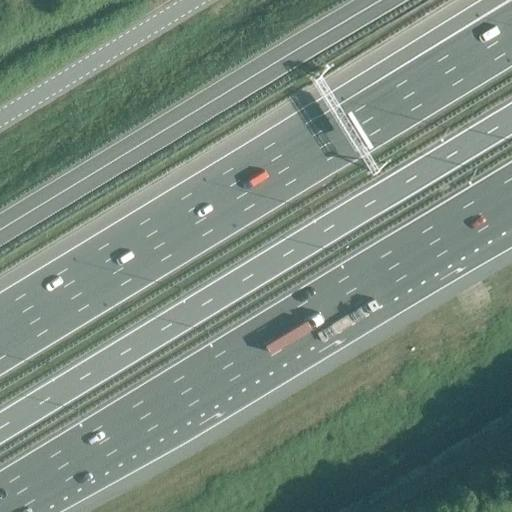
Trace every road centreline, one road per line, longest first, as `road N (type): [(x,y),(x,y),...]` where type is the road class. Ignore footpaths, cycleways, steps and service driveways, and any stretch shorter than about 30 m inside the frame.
road 1 (motorway): [(0,427),(511,115)]
road 2 (motorway): [(0,507),(500,199)]
road 3 (motorway): [(289,160),(0,336)]
road 4 (motorway): [(511,0),(289,160)]
road 5 (motorway): [(511,26),(289,160)]
road 6 (tertiary): [(0,118),(194,0)]
